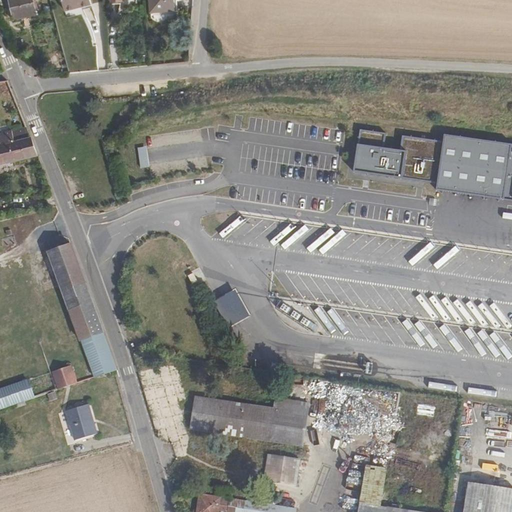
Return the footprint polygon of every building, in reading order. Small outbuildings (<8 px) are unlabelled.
[(34,11),(31,0),(10,0),(15,16),(34,11)] [(91,4),(90,0),(61,0),(64,10),(91,4)] [(169,8),(168,0),(145,0),(146,11),(169,10),(169,8)] [(16,19),(35,14),(34,11),(15,16),(16,19)] [(0,164),(31,158),(36,154),(26,129),(0,134),(0,164)] [(360,130),(354,174),(437,186),(444,142),(360,130)] [(511,147),(446,138),(439,190),(511,200),(511,147)] [(141,168),(149,167),(145,148),(137,149),(141,168)] [(115,370),(107,347),(70,244),(61,248),(59,245),(47,250),(47,251),(60,287),(69,312),(75,329),(92,374),(93,378),(115,370)] [(256,314),(239,284),(217,297),(234,327),(256,314)] [(69,312),(60,287),(51,291),(59,316),(69,312)] [(76,383),(70,366),(52,372),(58,390),(76,383)] [(33,398),(26,381),(8,387),(15,404),(33,398)] [(0,409),(15,404),(8,387),(0,389),(0,409)] [(272,438),(276,408),(196,395),(192,425),(272,438)] [(303,440),(308,408),(309,400),(278,396),(276,408),(272,438),(303,443),(303,440)] [(96,426),(90,405),(88,397),(66,404),(75,433),(96,426)] [(311,442),(316,409),(308,408),(303,440),(311,442)] [(296,485),(300,460),(269,454),(266,480),(296,485)] [(408,511),(380,508),(386,469),(364,466),(358,511),(408,511)] [(511,511),(511,487),(470,481),(465,511),(511,511)] [(217,511),(219,495),(200,493),(197,511),(217,511)] [(243,511),(244,501),(231,499),(228,511),(243,511)] [(295,511),(295,508),(244,501),(243,511),(295,511)]
